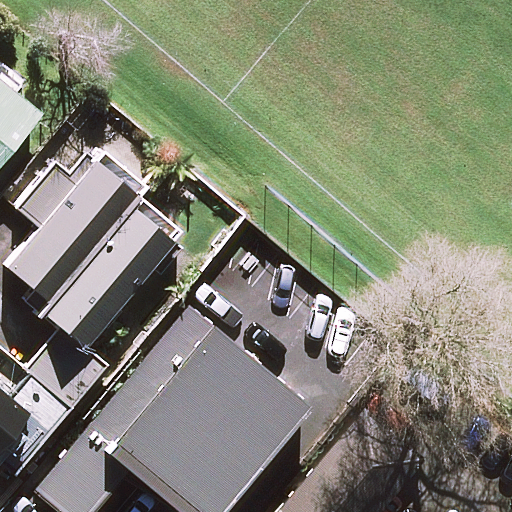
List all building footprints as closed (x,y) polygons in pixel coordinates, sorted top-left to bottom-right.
[(0,160),(41,111),(0,77),(0,160)] [(135,195),(85,153),(72,170),(58,159),(16,209),(38,228),(4,268),(67,320),(3,398),(0,395),(0,475),(6,481),(103,364),(82,347),(173,237),(130,201),(135,195)] [(212,511),(302,406),(185,308),(146,353),(165,369),(107,439),(193,511),(212,511)] [(374,511),(412,467),(353,419),(276,511),(374,511)] [(84,511),(122,468),(81,433),(34,488),(61,511),(84,511)]
